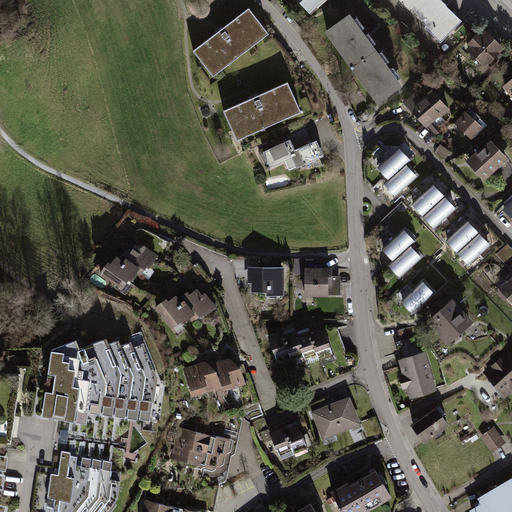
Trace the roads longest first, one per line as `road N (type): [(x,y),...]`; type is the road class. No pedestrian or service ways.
road 1 (residential): [(399,438),(371,370),(355,143),(344,108),(260,0)]
road 2 (residential): [(399,438),(249,511)]
